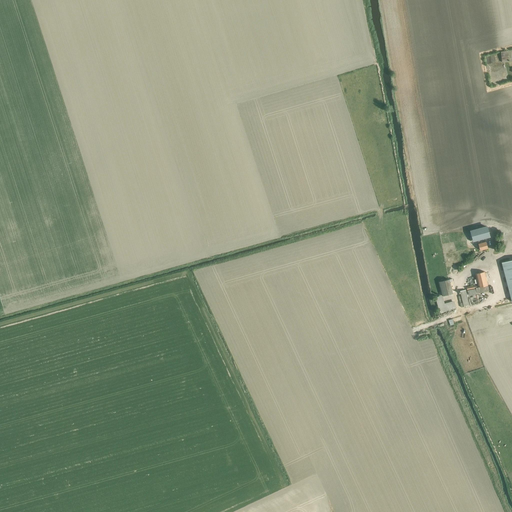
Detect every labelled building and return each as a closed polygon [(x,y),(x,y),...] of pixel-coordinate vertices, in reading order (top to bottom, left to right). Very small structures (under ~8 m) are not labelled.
[(508,51),(501,52),(501,59),(502,62),(509,61),(508,51)] [(486,226),(468,232),(470,241),(489,236),(486,226)] [(478,244),(479,247),(480,250),(488,248),(486,241),(478,244)] [(511,301),(511,260),(501,263),(511,301)] [(478,287),(487,285),(484,271),(475,274),(478,287)] [(443,277),(433,279),(438,294),(447,291),(443,277)] [(467,290),(465,290),(467,298),(473,297),(472,295),(476,294),(476,293),(488,290),(487,285),(478,287),(476,288),(467,290)] [(464,307),(469,305),(467,298),(465,290),(460,291),(464,307)] [(456,308),(454,301),(444,303),(442,295),(435,297),(439,312),(446,310),(456,308)]
